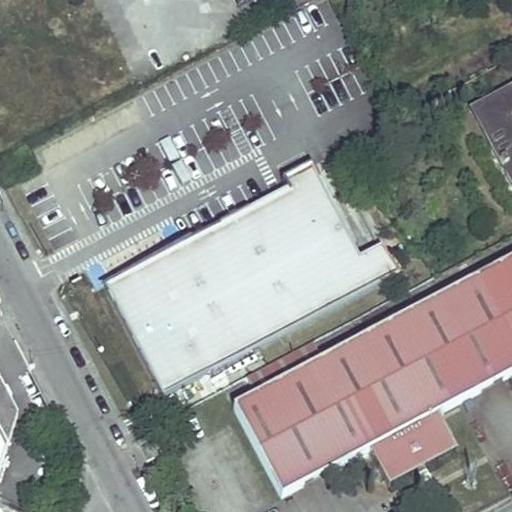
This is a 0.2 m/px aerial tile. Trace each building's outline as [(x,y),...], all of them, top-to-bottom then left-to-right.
[(232,0),(93,0),(128,67),(238,9),(232,0)] [(232,0),(238,9),(249,3),(247,0),(232,0)] [(511,92),(475,112),(511,181),(511,92)] [(106,288),(163,397),(400,275),(383,249),(361,260),(313,167),(284,181),(291,195),(229,225),(224,214),(205,224),(210,235),(106,288)] [(284,181),(224,214),(229,225),(291,195),(284,181)] [(255,396),(234,407),(282,498),(371,451),(391,487),(459,451),(441,415),(511,376),(511,260),(480,277),(321,361),(312,345),(247,379),(255,396)] [(0,473),(19,417),(0,381),(0,473)] [(149,437),(138,442),(147,462),(159,456),(149,437)]
